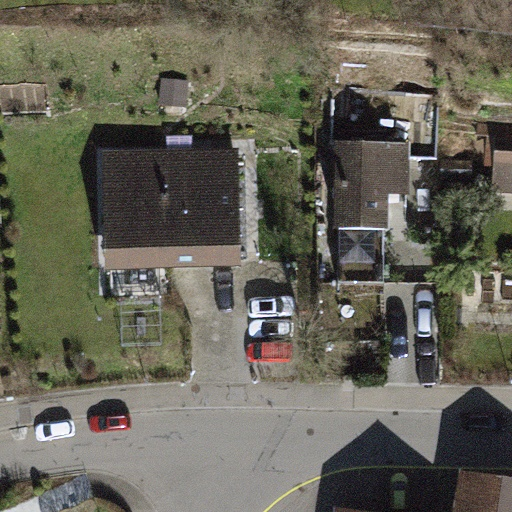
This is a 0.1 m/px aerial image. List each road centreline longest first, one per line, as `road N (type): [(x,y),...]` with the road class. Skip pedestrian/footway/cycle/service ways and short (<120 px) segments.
road 1 (residential): [(249,440),(511,445)]
road 2 (residential): [(0,460),(106,444),(249,440)]
